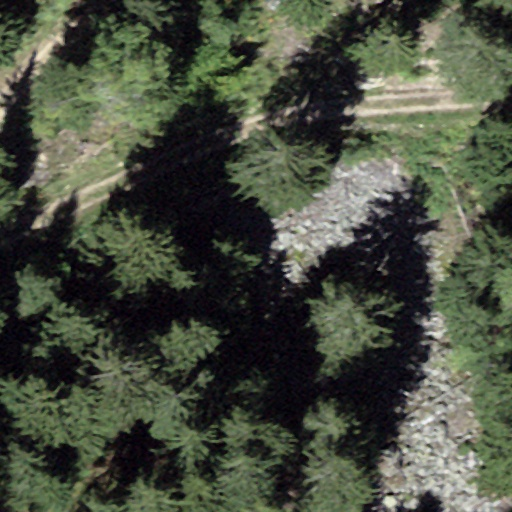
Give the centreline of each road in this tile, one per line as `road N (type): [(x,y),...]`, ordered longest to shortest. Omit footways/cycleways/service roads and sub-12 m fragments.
road 1 (track): [(511,74),(170,138),(0,241)]
road 2 (track): [(0,123),(106,0)]
